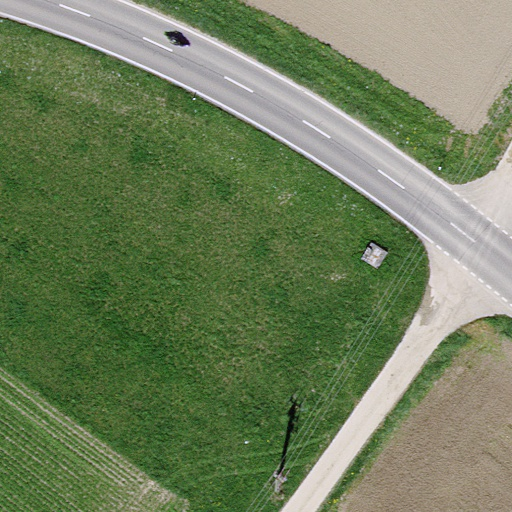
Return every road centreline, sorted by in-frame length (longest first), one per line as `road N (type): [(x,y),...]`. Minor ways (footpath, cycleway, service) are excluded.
road 1 (tertiary): [(47,0),(249,89),(402,187),(511,270)]
road 2 (track): [(482,246),(286,511)]
